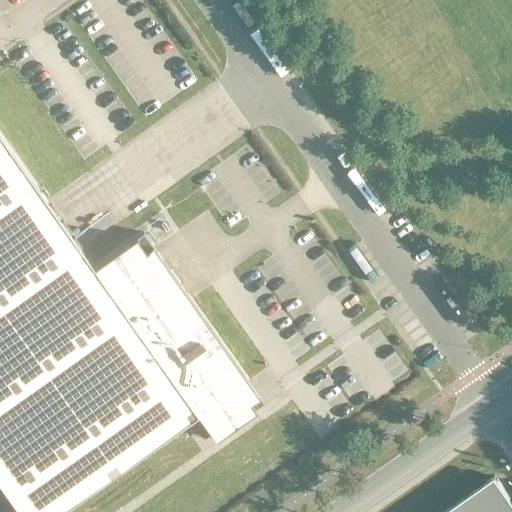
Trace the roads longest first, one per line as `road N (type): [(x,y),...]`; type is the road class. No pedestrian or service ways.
road 1 (unclassified): [(495,403),(210,0)]
road 2 (unclassified): [(342,511),(495,403)]
